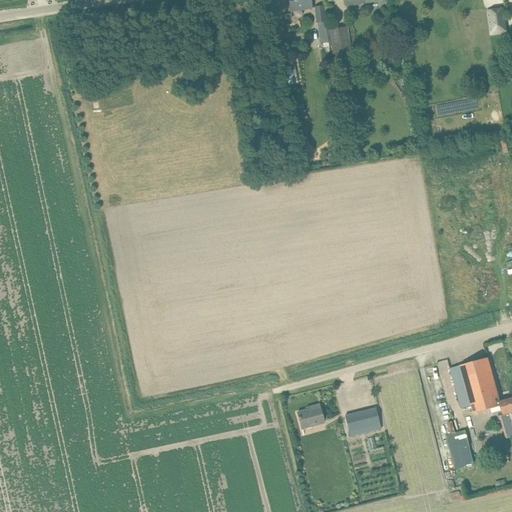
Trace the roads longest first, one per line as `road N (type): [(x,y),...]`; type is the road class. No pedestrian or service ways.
road 1 (unclassified): [(273,392),(511,325)]
road 2 (unclassified): [(119,0),(0,19)]
